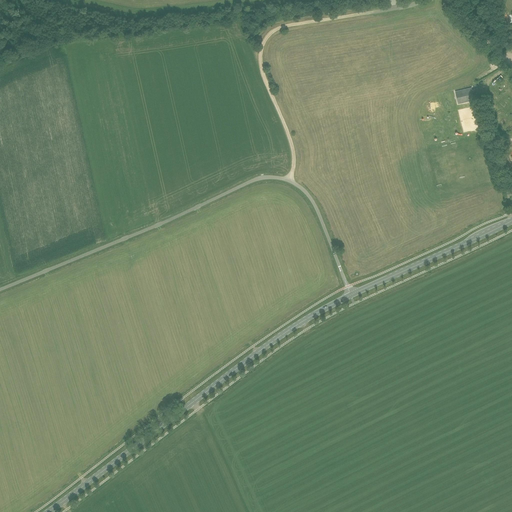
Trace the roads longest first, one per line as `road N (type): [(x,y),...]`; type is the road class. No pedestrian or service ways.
road 1 (unclassified): [(0,290),(265,177),(289,180),(308,197),(350,295)]
road 2 (primary): [(48,511),(256,353),(350,295)]
road 3 (track): [(289,180),(291,144),(259,61),(264,39),(293,24),(425,0)]
road 4 (primary): [(350,295),(511,221)]
